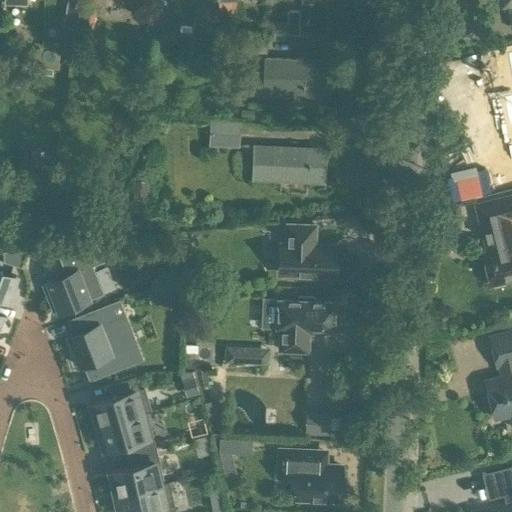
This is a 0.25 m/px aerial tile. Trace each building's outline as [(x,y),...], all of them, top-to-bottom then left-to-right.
[(67,0),(63,26),(76,28),(80,0),(67,0)] [(511,0),(500,0),(501,3),(508,1),(510,9),(508,10),(511,27),(511,0)] [(82,6),(78,40),(88,41),(89,29),(95,30),(96,22),(95,22),(96,7),(82,6)] [(286,11),(286,34),(298,35),(299,11),(286,11)] [(240,38),(240,52),(267,53),(267,39),(240,38)] [(511,51),(497,54),(504,92),(498,93),(505,130),(509,129),(511,144),(511,51)] [(244,71),(243,92),(328,96),(329,61),(264,58),(264,72),(244,71)] [(210,120),(209,145),(237,146),(238,122),(210,120)] [(253,146),(252,179),(324,182),(326,149),(253,146)] [(511,195),(476,205),(487,252),(482,254),(490,285),(511,279),(511,241),(509,230),(511,229),(508,217),(511,216),(511,195)] [(280,244),(279,272),(299,273),(299,276),(315,277),(315,273),(335,274),(336,248),(311,247),(311,241),(315,241),(315,225),(288,224),(287,245),(280,244)] [(96,242),(55,246),(66,274),(47,281),(52,294),(47,296),(53,312),(58,310),(59,311),(104,293),(93,265),(104,261),(96,242)] [(3,252),(4,260),(23,267),(29,249),(3,252)] [(0,298),(6,301),(8,293),(12,295),(18,277),(0,270),(0,298)] [(205,283),(185,286),(187,300),(207,297),(205,283)] [(164,302),(174,302),(174,291),(164,291),(164,302)] [(124,295),(81,313),(87,327),(68,335),(75,353),(71,354),(75,364),(79,362),(80,365),(85,363),(91,377),(128,363),(111,319),(131,311),(124,295)] [(278,300),(277,325),(283,326),(283,334),(280,333),(279,349),(307,351),(308,327),(333,328),(334,302),(314,301),(314,297),(298,296),(298,301),(278,300)] [(503,376),(485,380),(495,419),(509,415),(511,426),(511,329),(489,336),(497,367),(500,366),(503,376)] [(265,362),(266,343),(224,342),(224,361),(265,362)] [(194,368),(195,353),(185,352),(184,367),(194,368)] [(92,403),(98,424),(142,412),(146,411),(146,412),(151,411),(144,387),(139,388),(136,375),(111,383),(114,395),(92,403)] [(330,432),(331,409),(306,408),(305,431),(330,432)] [(152,434),(146,412),(146,411),(142,412),(98,424),(106,448),(127,441),(130,453),(156,447),(152,434)] [(164,482),(159,460),(156,447),(130,453),(133,466),(110,471),(115,494),(164,483),(164,482)] [(329,451),(280,449),(278,476),(293,477),(293,482),(297,482),(296,497),(340,500),(341,488),(345,489),(346,470),(342,469),(342,466),(328,465),(329,451)] [(231,452),(219,452),(223,467),(234,464),(231,452)] [(479,511),(511,511),(511,464),(501,467),(510,503),(506,504),(479,511)] [(175,511),(169,482),(164,483),(115,494),(119,511),(143,511),(144,511),(143,511),(175,511)] [(208,488),(209,497),(222,495),(220,486),(208,488)]
